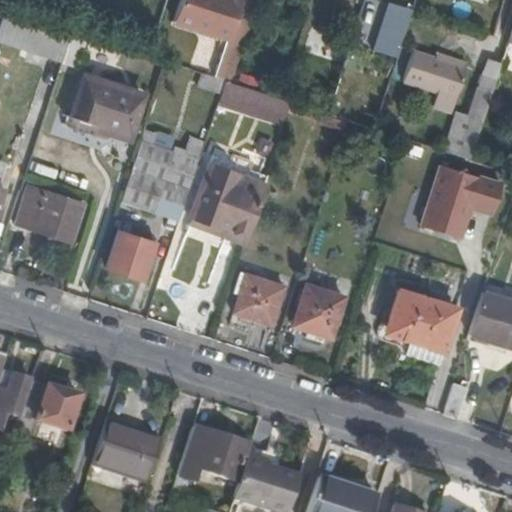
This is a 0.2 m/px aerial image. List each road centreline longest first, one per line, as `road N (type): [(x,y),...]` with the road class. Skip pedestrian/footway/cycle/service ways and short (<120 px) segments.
road 1 (tertiary): [(0,303),(511,470)]
road 2 (unknown): [(0,243),(60,70)]
road 3 (unknown): [(71,326),(115,172)]
road 4 (unknown): [(361,421),(367,336),(385,276)]
